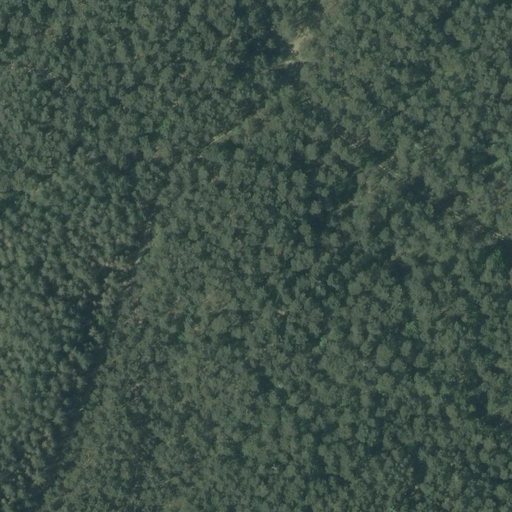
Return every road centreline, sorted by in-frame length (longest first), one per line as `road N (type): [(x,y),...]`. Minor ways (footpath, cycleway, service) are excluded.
road 1 (track): [(327,0),(283,89),(257,120),(191,160),(160,195),(98,382),(42,511)]
road 2 (unknown): [(135,511),(146,350),(133,279),(135,199),(126,176),(90,157),(78,109),(60,82),(29,70),(0,73)]
road 3 (track): [(511,240),(422,197),(318,114),(256,0)]
